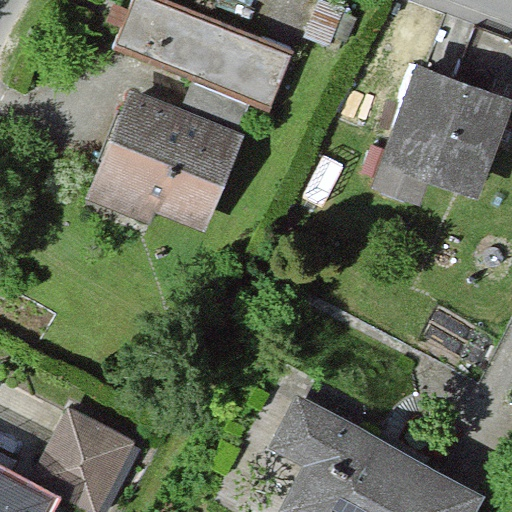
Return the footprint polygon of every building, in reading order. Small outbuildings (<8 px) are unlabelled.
[(252,98),(269,105),(292,49),(170,0),(133,0),(116,43),(195,74),(252,98)] [(479,191),(511,93),(417,62),(377,182),(418,196),(425,173),(479,191)] [(182,107),(132,87),(88,194),(149,218),(154,207),(200,225),(252,98),(195,74),(182,107)] [(281,506),(292,511),(469,511),(482,489),(298,391),(269,443),(305,462),(281,506)] [(31,476),(94,508),(131,437),(67,405),(31,476)] [(0,511),(36,511),(47,493),(0,468),(0,511)]
